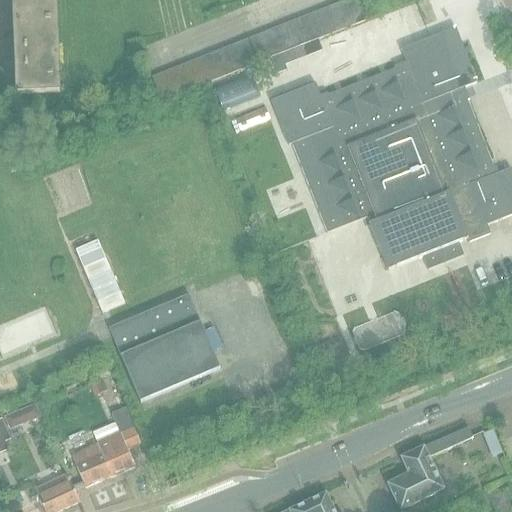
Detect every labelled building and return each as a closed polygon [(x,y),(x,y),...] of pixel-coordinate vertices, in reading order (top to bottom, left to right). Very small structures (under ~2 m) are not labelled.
[(13,0),(14,23),(56,22),(55,0),(13,0)] [(357,0),(345,0),(344,1),(354,25),(365,21),(357,0)] [(344,1),(333,5),(343,30),(354,25),(344,1)] [(333,5),(322,10),(331,34),(343,30),(333,5)] [(322,10),(310,14),(320,39),(331,34),(322,10)] [(310,14),(299,19),(309,43),(320,39),(310,14)] [(299,19),(288,23),(297,48),(309,43),(299,19)] [(56,22),(14,23),(16,94),(58,93),(56,22)] [(288,23),(276,28),(286,53),(297,48),(288,23)] [(276,28),(265,32),(275,57),(286,53),(276,28)] [(265,32),(254,37),(263,62),(269,59),(275,57),(265,32)] [(315,84),(271,101),(288,146),(294,144),(329,232),(327,233),(328,234),(367,218),(388,271),(422,258),(428,271),(464,256),(458,243),(467,240),(468,244),(490,235),(487,226),(511,215),(511,171),(511,169),(498,173),(496,166),(493,167),(467,100),(469,99),(467,93),(465,88),(477,83),(476,81),(470,65),(468,66),(459,42),(457,37),(448,34),(443,36),(432,40),(431,38),(401,50),(406,62),(394,67),(395,69),(328,96),(327,93),(320,96),(315,84)] [(254,37),(242,42),(252,66),(263,62),(254,37)] [(242,42),(231,46),(241,71),(252,66),(242,42)] [(231,46),(220,51),(229,75),(241,71),(231,46)] [(220,51),(208,55),(218,80),(229,75),(220,51)] [(208,55),(197,60),(207,84),(218,80),(208,55)] [(197,60),(186,64),(195,89),(207,84),(197,60)] [(186,64),(174,69),(184,93),(195,89),(186,64)] [(174,69),(163,73),(173,98),(184,93),(174,69)] [(173,98),(163,73),(151,78),(161,102),(173,98)] [(223,111),(260,97),(252,75),(215,89),(223,111)] [(269,120),(265,107),(233,120),(238,132),(269,120)] [(220,369),(189,296),(109,330),(140,402),(220,369)] [(140,443),(125,408),(111,414),(120,434),(97,444),(71,457),(75,466),(85,488),(111,476),(111,477),(134,467),(126,449),(140,443)] [(408,474),(387,484),(400,510),(442,490),(428,459),(472,439),(467,428),(423,447),(401,458),(408,474)] [(41,503),(45,511),(58,511),(64,510),(80,502),(77,496),(78,495),(77,493),(76,493),(67,474),(35,490),(41,503)] [(334,511),(325,493),(288,510),(288,511),(285,511),(334,511)]
